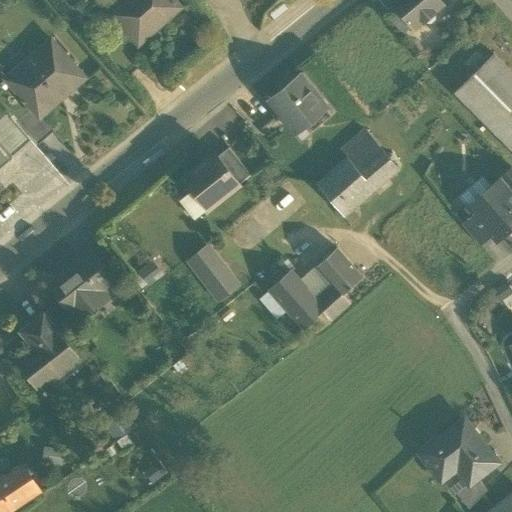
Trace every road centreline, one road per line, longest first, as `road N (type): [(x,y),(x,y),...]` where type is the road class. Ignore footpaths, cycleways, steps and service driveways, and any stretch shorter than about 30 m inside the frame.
road 1 (tertiary): [(0,268),(338,0)]
road 2 (residential): [(449,310),(511,426)]
